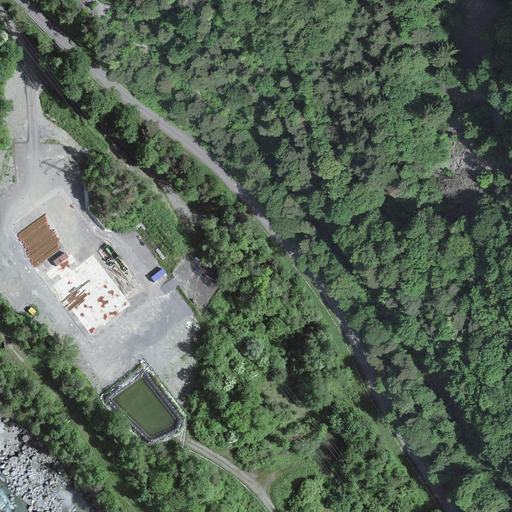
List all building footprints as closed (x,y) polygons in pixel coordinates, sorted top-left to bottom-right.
[(25,120),(25,105),(10,105),(10,120),(25,120)] [(14,122),(13,138),(26,138),(26,123),(14,122)] [(14,262),(0,271),(0,274),(12,292),(7,295),(16,307),(36,293),(14,262)] [(151,346),(170,326),(159,316),(141,336),(151,346)] [(87,364),(82,367),(98,390),(146,357),(137,344),(105,366),(110,373),(99,381),(87,364)]
